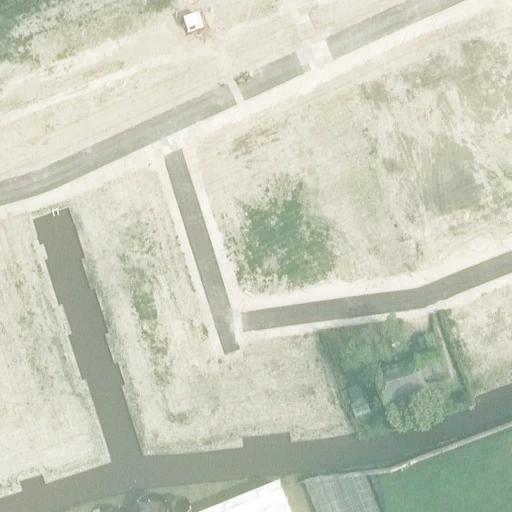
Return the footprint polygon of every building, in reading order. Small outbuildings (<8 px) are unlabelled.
[(73,0),(69,0),(63,2),(67,15),(78,12),(73,0)] [(85,0),(73,0),(78,12),(89,8),(85,0)] [(291,0),(268,0),(273,11),(293,5),(291,0)] [(41,5),(31,9),(35,22),(46,19),(41,5)] [(168,5),(148,12),(160,50),(181,43),(168,5)] [(31,9),(20,13),(24,26),(35,22),(31,9)] [(148,12),(126,19),(139,57),(157,51),(160,50),(148,12)] [(511,15),(503,19),(511,39),(511,15)] [(126,19),(106,25),(107,29),(119,63),(139,57),(126,19)] [(511,39),(503,19),(483,28),(485,32),(500,65),(511,59),(511,39)] [(201,20),(186,25),(190,37),(205,31),(201,20)] [(106,25),(85,32),(97,70),(115,65),(119,63),(107,29),(106,25)] [(483,28),(463,38),(479,74),(496,66),(500,65),(485,32),(483,28)] [(85,32),(64,39),(65,43),(76,75),(77,77),(97,70),(85,32)] [(63,37),(42,44),(55,82),(73,76),(76,75),(65,43),(64,39),(63,37)] [(463,38),(443,47),(445,50),(460,83),(479,74),(463,38)] [(42,44),(22,50),(23,54),(34,88),(55,82),(42,44)] [(443,47),(423,56),(439,92),(456,85),(460,83),(445,50),(443,47)] [(423,56),(403,65),(405,69),(420,101),(439,92),(423,56)] [(379,76),(358,86),(375,122),(392,114),(395,113),(379,76)] [(358,86),(338,95),(355,131),(372,123),(375,122),(358,86)] [(338,95),(318,104),(320,108),(335,140),(355,131),(338,95)] [(318,104),(298,113),(315,150),(332,142),(335,140),(320,108),(318,104)] [(298,113),(278,122),(280,126),(295,159),(315,150),(298,113)] [(278,122),(258,132),(275,168),(292,160),(295,159),(280,126),(278,122)] [(258,132),(238,141),(240,144),(255,177),(275,168),(258,132)] [(130,207),(115,211),(119,226),(135,221),(142,219),(138,204),(168,195),(161,172),(123,184),(130,207)] [(511,200),(509,194),(490,203),(491,207),(506,240),(511,237),(511,200)] [(13,217),(0,220),(0,230),(2,236),(25,229),(20,214),(13,217)] [(135,221),(119,226),(124,240),(139,236),(146,259),(184,247),(177,224),(147,233),(142,219),(135,221)] [(415,231),(393,233),(397,273),(416,271),(420,271),(415,231)] [(393,233),(370,236),(375,276),(394,274),(397,273),(393,233)] [(370,236),(349,239),(349,242),(354,278),(375,276),(370,236)] [(349,239),(327,241),(331,281),(350,279),(354,278),(349,242),(349,239)] [(327,241),(305,244),(306,248),(310,283),(331,281),(327,241)] [(305,244),(283,246),(288,286),(306,284),(310,283),(306,248),(305,244)] [(283,246),(262,249),(262,253),(266,288),(288,286),(283,246)] [(153,281),(138,286),(143,301),(158,296),(166,294),(161,279),(192,270),(184,247),(146,259),(153,281)] [(0,298),(11,295),(7,280),(0,282),(0,298)] [(158,296),(143,301),(147,315),(162,310),(170,333),(208,322),(201,299),(170,308),(166,294),(158,296)] [(0,339),(8,337),(0,314),(16,309),(11,295),(0,298),(0,339)] [(493,297),(456,313),(466,335),(502,319),(493,297)] [(177,356),(162,361),(167,375),(190,368),(185,354),(215,344),(208,322),(170,333),(177,356)] [(8,337),(0,339),(0,364),(7,362),(12,377),(19,374),(35,370),(30,355),(15,360),(8,337)] [(313,342),(273,348),(277,372),(316,366),(313,342)] [(426,401),(421,383),(445,375),(439,357),(415,365),(416,367),(375,380),(386,414),(426,401)] [(16,391),(0,396),(0,421),(31,412),(24,389),(39,384),(35,370),(19,374),(12,377),(16,391)] [(226,371),(187,383),(195,406),(233,394),(226,371)] [(276,386),(262,390),(264,398),(269,413),(284,408),(279,393),(276,386)] [(358,387),(347,392),(353,405),(364,401),(358,387)] [(262,390),(247,395),(255,417),(269,413),(264,398),(262,390)] [(31,412),(0,421),(0,446),(38,435),(31,412)] [(2,458),(0,458),(0,483),(9,481),(4,465),(2,458)] [(308,483),(304,483),(316,511),(378,511),(363,473),(307,479),(308,483)] [(290,511),(280,487),(217,511),(290,511)]
